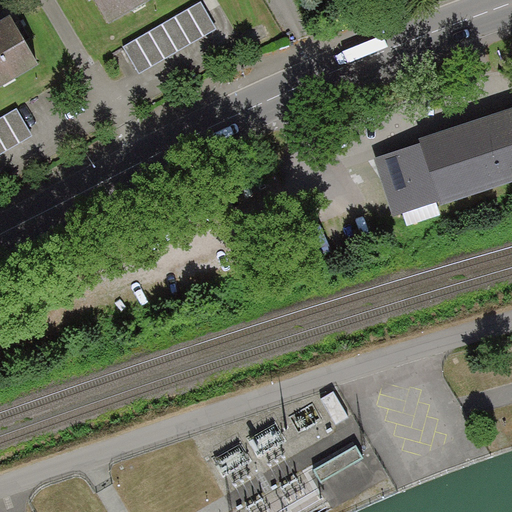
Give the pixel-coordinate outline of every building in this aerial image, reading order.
[(99,0),(111,19),(143,0),(99,0)] [(186,11),(125,48),(138,70),(215,25),(201,3),(186,11)] [(10,20),(0,25),(0,83),(36,62),(10,20)] [(17,108),(0,118),(0,151),(31,133),(17,108)] [(511,174),(511,114),(425,143),(442,197),(511,174)] [(421,144),(381,156),(400,215),(440,203),(421,144)] [(335,392),(323,399),(339,426),(351,419),(335,392)] [(314,404),(291,416),(301,435),(324,423),(314,404)] [(275,419),(247,436),(260,456),(288,439),(275,419)] [(245,440),(213,455),(223,478),(255,462),(245,440)] [(357,442),(313,469),(321,482),(366,458),(357,442)] [(245,506),(248,511),(278,511),(311,492),(299,473),(245,506)]
